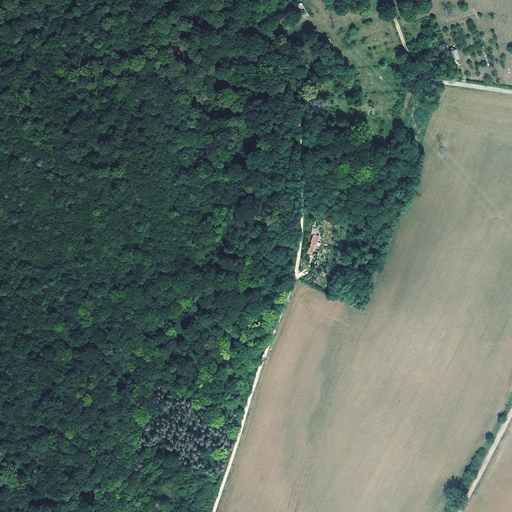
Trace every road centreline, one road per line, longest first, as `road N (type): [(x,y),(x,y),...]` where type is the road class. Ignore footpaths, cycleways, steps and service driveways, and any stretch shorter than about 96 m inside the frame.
road 1 (track): [(237,0),(295,101),(301,203),(293,282),(213,511)]
road 2 (track): [(388,0),(419,75),(511,91)]
